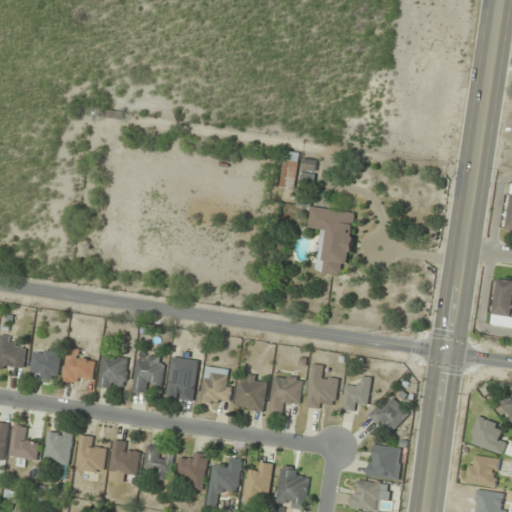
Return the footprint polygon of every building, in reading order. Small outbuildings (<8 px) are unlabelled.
[(281,187),(294,190),(301,153),(287,151),(281,187)] [(316,272),(340,274),(341,265),(352,266),(357,211),(311,207),(309,229),(320,231),(316,272)] [(511,328),(511,280),(496,278),(490,326),(511,328)] [(1,336),(0,342),(0,366),(24,370),(27,349),(17,348),(18,339),(1,336)] [(95,361),(78,359),(79,349),(69,348),(64,381),(92,385),(95,361)] [(62,352),(34,349),(31,376),(59,379),(62,352)] [(125,389),(129,358),(103,355),(99,386),(125,389)] [(162,385),(166,358),(147,355),(147,360),(137,359),(133,391),(150,393),(151,384),(162,385)] [(308,406),(335,409),(339,378),(321,376),(322,365),(313,364),(308,406)] [(201,401),(229,405),(234,371),(206,366),(201,401)] [(169,398),(194,399),(196,373),(170,371),(169,398)] [(300,406),(304,378),(275,374),(270,412),(280,413),(282,403),(300,406)] [(361,402),(368,403),(374,379),(360,375),(357,386),(348,384),(342,407),(358,412),(361,402)] [(266,377),(238,377),(238,409),(266,409),(266,377)] [(502,412),(510,412),(510,422),(511,421),(511,398),(502,398),(502,412)] [(390,405),(376,402),(371,423),(400,430),(406,406),(391,402),(390,405)] [(9,424),(0,422),(0,460),(4,461),(9,424)] [(24,457),(38,459),(40,439),(28,438),(29,428),(14,426),(10,455),(24,457)] [(73,433),(49,430),(46,462),(70,464),(73,433)] [(104,472),(108,449),(97,447),(98,438),(81,435),(77,469),(104,472)] [(142,453),(129,451),(130,442),(115,440),(111,472),(139,475),(142,453)] [(401,479),(404,448),(373,445),(370,477),(401,479)] [(146,476),(173,477),(174,453),(167,452),(167,448),(147,447),(146,476)] [(186,487),(205,489),(209,454),(191,452),(190,460),(181,459),(179,476),(188,477),(186,487)] [(467,482),(496,487),(501,459),(472,454),(467,482)] [(236,497),(243,460),(231,458),(229,467),(215,464),(209,492),(236,497)] [(246,501),(268,503),(272,464),(261,463),(260,471),(249,470),(246,501)] [(309,479),(302,478),(303,469),(281,466),(276,505),(306,508),(309,479)] [(378,510),(380,501),(389,502),(392,485),(355,480),(352,507),(378,510)]
